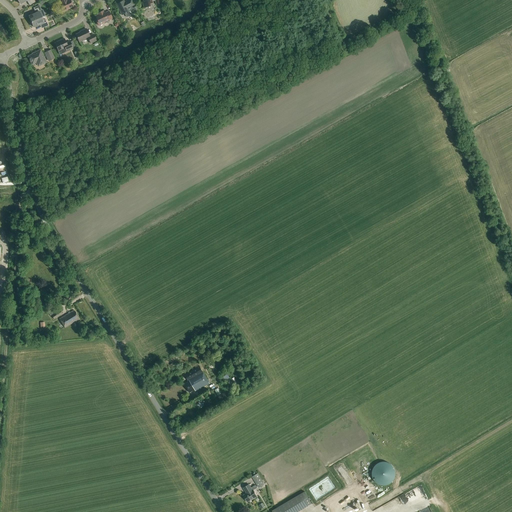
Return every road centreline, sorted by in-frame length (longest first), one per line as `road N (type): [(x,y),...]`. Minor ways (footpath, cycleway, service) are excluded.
road 1 (unclassified): [(221,511),(44,221),(0,57)]
road 2 (track): [(38,207),(19,210),(0,428)]
